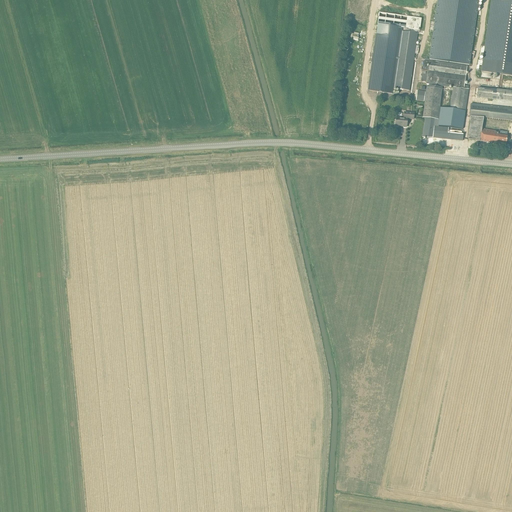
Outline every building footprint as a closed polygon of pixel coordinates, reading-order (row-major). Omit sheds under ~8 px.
[(437,0),(429,59),(470,65),(478,0),(437,0)] [(511,76),(511,0),(503,0),(503,2),(491,0),(481,72),(511,76)] [(417,34),(401,32),(393,89),(409,91),(417,34)] [(464,86),(467,67),(429,62),(424,61),(421,81),(424,82),(426,82),(426,84),(453,88),(450,109),(465,111),(465,109),(467,94),(468,90),(468,87),(464,86)] [(427,87),(423,113),(423,118),(425,118),(423,137),(428,138),(433,138),(462,141),(463,136),(463,135),(451,133),(448,133),(449,128),(437,127),(441,89),(427,87)] [(511,92),(478,88),(477,98),(511,101),(511,92)] [(511,107),(471,104),(470,116),(511,120),(511,107)] [(441,108),(438,126),(463,129),(465,111),(450,109),(441,108)] [(414,114),(404,113),(404,119),(396,118),(395,125),(401,125),(401,126),(406,127),(407,119),(413,119),(414,114)] [(469,134),(468,139),(480,141),(482,129),(483,123),(483,119),(471,117),(469,134)] [(482,129),(480,141),(497,144),(497,145),(506,147),(507,142),(508,136),(498,135),(499,132),(492,131),(482,129)]
